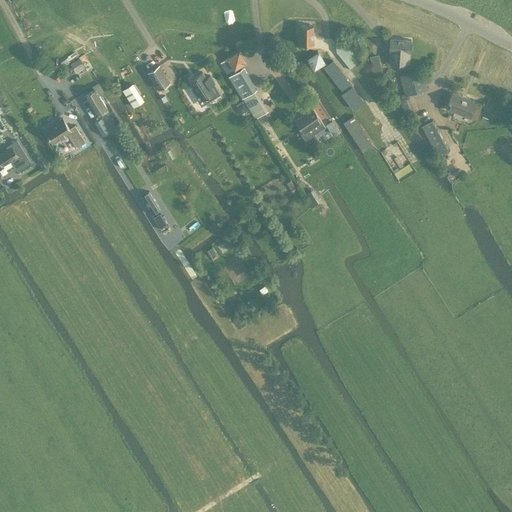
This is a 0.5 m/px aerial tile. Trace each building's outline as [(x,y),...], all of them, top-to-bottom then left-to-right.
[(309,43),(313,43),(313,25),(299,25),(299,43),(302,43),(302,48),(309,48),(309,43)] [(409,63),(411,40),(390,38),(389,49),(390,49),(388,61),(409,63)] [(343,42),(335,42),(337,51),(350,68),(358,62),(351,53),(353,52),(346,44),(344,45),(343,42)] [(251,47),(222,64),(228,74),(250,61),(251,64),(259,60),(251,47)] [(85,66),(79,57),(70,63),(76,72),(85,66)] [(333,60),(324,67),(342,91),(340,92),(353,109),(364,100),(351,84),(333,60)] [(159,65),(148,72),(159,89),(170,81),(159,65)] [(243,67),(228,76),(242,98),(256,90),(257,89),(243,67)] [(406,94),(427,89),(422,70),(401,76),(406,94)] [(206,78),(202,72),(190,79),(194,85),(190,88),(194,95),(198,92),(202,99),(207,95),(210,100),(220,94),(213,83),(214,82),(210,75),(206,78)] [(133,82),(122,89),(133,106),(144,99),(133,82)] [(95,113),(106,107),(98,95),(104,92),(98,83),(92,86),(94,89),(85,95),(88,99),(84,102),(87,107),(90,105),(95,113)] [(381,89),(376,92),(381,100),(386,98),(381,89)] [(471,116),(476,102),(452,93),(447,107),(471,116)] [(414,113),(408,96),(399,100),(405,116),(414,113)] [(306,112),(295,119),(304,133),(301,134),(305,141),(325,127),(321,121),(311,106),(305,110),(306,112)] [(353,115),(343,122),(349,131),(359,124),(353,115)] [(76,147),(85,141),(75,125),(69,128),(62,117),(45,128),(54,142),(68,134),(76,147)] [(102,117),(94,122),(102,135),(106,133),(110,131),(102,117)] [(447,148),(432,120),(421,125),(436,154),(447,148)] [(340,131),(333,122),(329,125),(336,134),(340,131)] [(20,168),(30,162),(16,140),(5,146),(7,149),(0,153),(0,161),(2,165),(13,158),(20,168)] [(370,141),(360,147),(363,151),(373,145),(370,141)] [(160,157),(157,152),(151,155),(154,161),(160,157)] [(49,165),(43,155),(37,159),(42,169),(49,165)] [(292,178),(296,184),(301,180),(298,175),(292,178)] [(149,191),(140,196),(151,214),(159,209),(149,191)] [(303,195),(310,207),(317,203),(318,203),(310,191),(303,195)] [(160,213),(153,217),(161,229),(167,225),(160,213)] [(267,284),(259,289),(262,294),(270,289),(267,284)]
